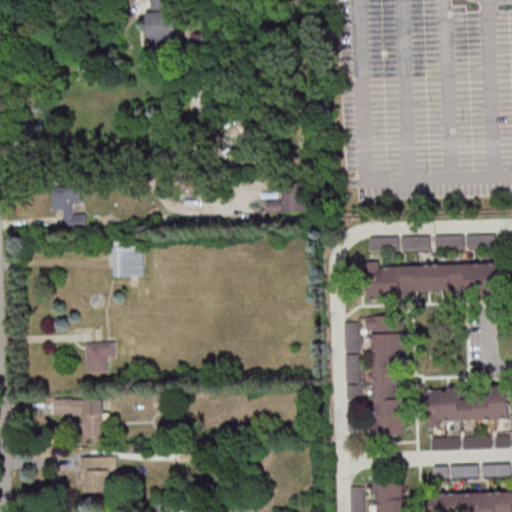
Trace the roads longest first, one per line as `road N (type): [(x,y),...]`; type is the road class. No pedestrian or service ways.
road 1 (residential): [(345,511),(338,261),(348,240)]
road 2 (residential): [(344,459),(511,455)]
road 3 (residential): [(348,240),(409,224),(511,223)]
road 4 (residential): [(5,511),(0,348)]
